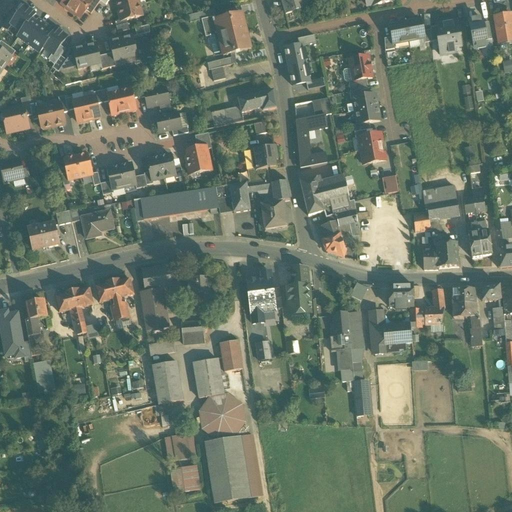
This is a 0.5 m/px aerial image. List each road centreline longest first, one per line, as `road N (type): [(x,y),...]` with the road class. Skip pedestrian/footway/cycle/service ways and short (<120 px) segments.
road 1 (tertiary): [(311,259),(204,248),(0,288)]
road 2 (residential): [(311,259),(272,38)]
road 3 (tertiary): [(511,277),(391,279),(311,259)]
road 4 (residential): [(0,143),(19,148),(141,131)]
road 5 (residential): [(375,18),(394,141)]
